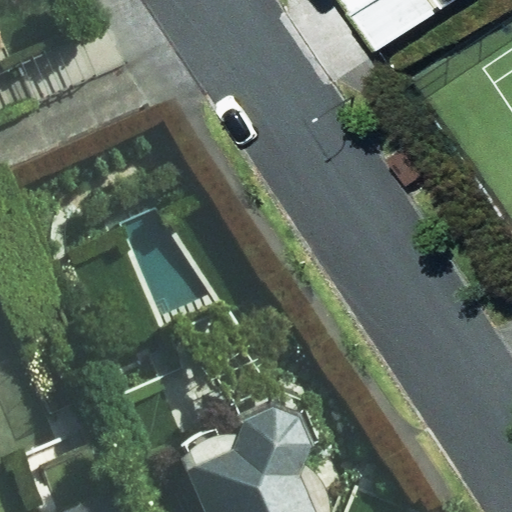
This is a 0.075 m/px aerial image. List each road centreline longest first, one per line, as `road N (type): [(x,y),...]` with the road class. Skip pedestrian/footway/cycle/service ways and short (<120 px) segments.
road 1 (residential): [(511,454),(212,0)]
road 2 (unknown): [(0,146),(238,40)]
